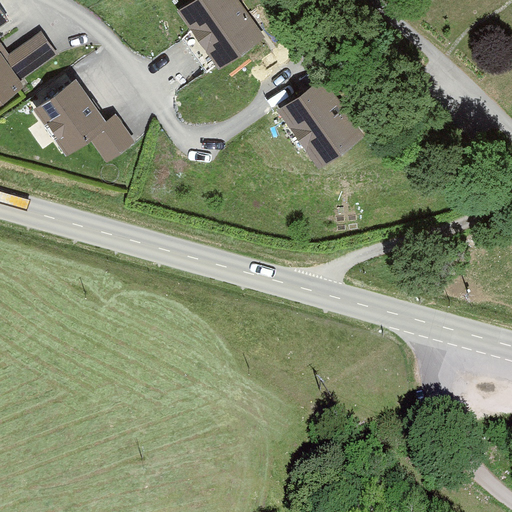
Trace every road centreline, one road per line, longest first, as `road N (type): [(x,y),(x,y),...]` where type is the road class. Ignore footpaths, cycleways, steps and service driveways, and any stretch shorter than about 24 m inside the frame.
road 1 (secondary): [(0,203),(310,290)]
road 2 (residential): [(310,290),(362,254),(460,225),(511,194)]
road 3 (unclassified): [(428,322),(443,438),(463,467),(511,507)]
road 4 (residential): [(511,137),(369,0)]
road 5 (residential): [(164,125),(99,36),(43,0)]
road 6 (secondary): [(310,290),(428,322)]
